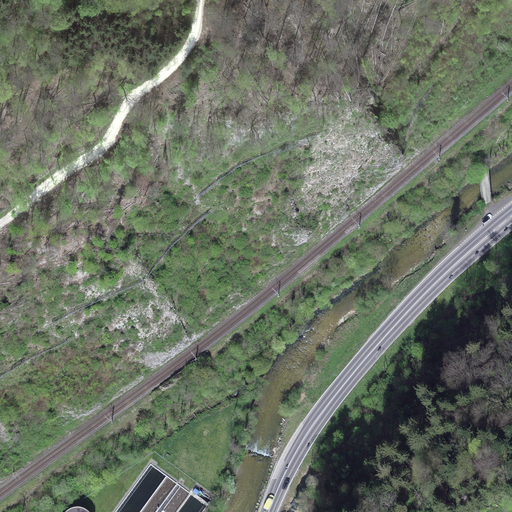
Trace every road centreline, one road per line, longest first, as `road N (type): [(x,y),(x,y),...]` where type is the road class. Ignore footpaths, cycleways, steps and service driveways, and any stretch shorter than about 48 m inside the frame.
road 1 (primary): [(511,215),(437,280),(349,377),(309,429),(268,511)]
road 2 (track): [(0,224),(102,148),(130,99),(182,57),(200,0)]
